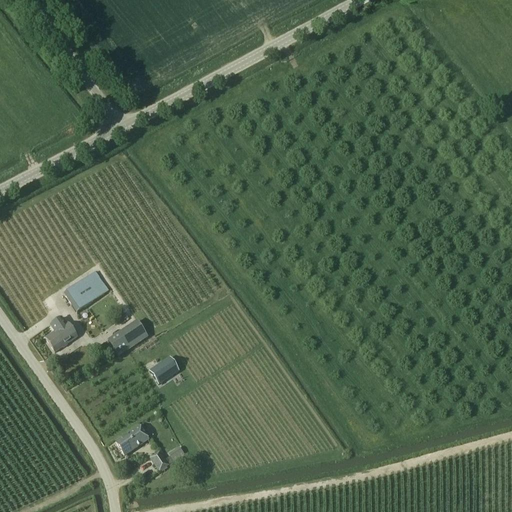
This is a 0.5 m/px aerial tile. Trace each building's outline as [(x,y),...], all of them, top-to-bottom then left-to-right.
[(76,314),(108,293),(95,273),(64,295),(76,314)] [(49,327),(54,334),(45,340),(54,354),(76,339),(67,326),(62,318),(49,327)] [(118,359),(148,339),(137,322),(107,342),(118,359)] [(149,372),(158,386),(178,373),(168,358),(149,372)] [(148,441),(139,428),(115,444),(124,457),(148,441)] [(165,461),(159,453),(150,459),(159,474),(168,467),(173,463),(176,467),(186,459),(179,448),(168,456),(169,458),(165,461)]
